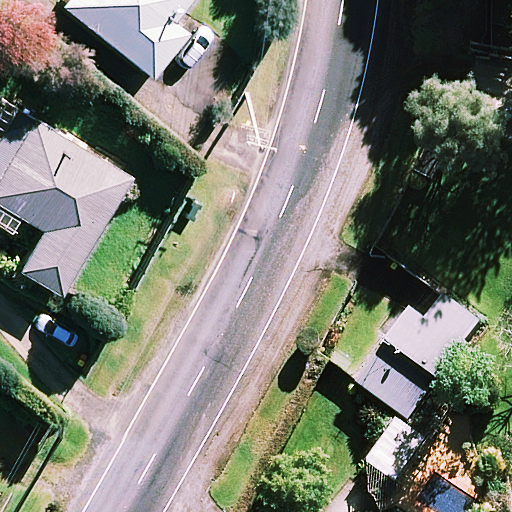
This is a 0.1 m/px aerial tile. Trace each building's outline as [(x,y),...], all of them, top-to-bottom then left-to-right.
[(59,0),(149,71),(182,29),(167,17),(179,0),(59,0)] [(243,52),(221,37),(194,78),(216,93),(243,52)] [(0,224),(8,229),(18,211),(41,224),(18,265),(59,288),(126,170),(12,105),(0,126),(0,224)] [(480,323),(445,297),(426,324),(409,312),(358,383),(409,421),(480,323)] [(424,441),(396,422),(370,460),(398,480),(424,441)]
